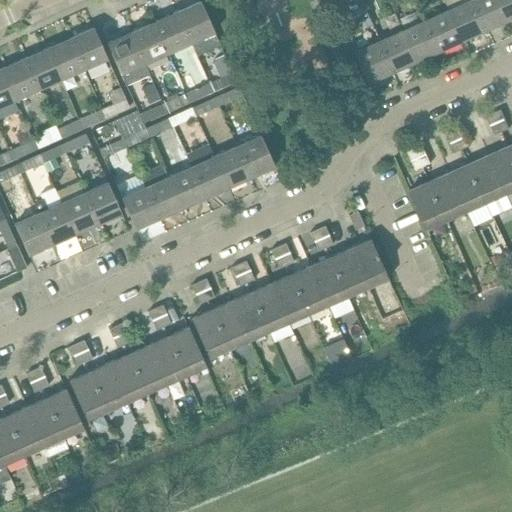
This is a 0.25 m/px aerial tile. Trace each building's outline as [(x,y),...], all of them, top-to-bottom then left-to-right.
[(340,0),(335,3),(343,19),(346,27),(361,21),(370,17),(362,0),(340,0)] [(472,0),(471,0),(450,10),(464,41),(487,31),(472,0)] [(472,0),(487,31),(510,20),(500,0),(472,0)] [(511,0),(500,0),(510,20),(511,19),(511,0)] [(200,1),(177,12),(191,43),(196,56),(220,46),(200,1)] [(450,10),(427,20),(440,51),(464,41),(450,10)] [(167,53),(190,43),(177,12),(153,22),(167,53)] [(440,51),(427,20),(404,31),(417,62),(440,51)] [(167,53),(153,22),(130,32),(144,64),(167,53)] [(70,38),(83,69),(107,58),(93,27),(70,38)] [(404,31),(381,41),(394,72),(417,62),(404,31)] [(149,75),(144,64),(130,32),(107,43),(126,85),(149,75)] [(46,48),(60,79),(83,69),(70,38),(46,48)] [(394,72),(381,41),(357,51),(371,82),(394,72)] [(60,79),(46,48),(23,58),(37,89),(60,79)] [(0,69),(14,100),(37,89),(23,58),(0,69)] [(219,89),(236,81),(226,58),(212,64),(218,79),(215,80),(219,89)] [(0,106),(14,100),(0,69),(0,68),(0,106)] [(153,83),(141,88),(149,104),(160,99),(153,83)] [(189,102),(206,94),(202,86),(185,93),(189,102)] [(239,86),(221,94),(225,102),(242,95),(239,86)] [(173,109),(189,102),(185,93),(169,101),(173,109)] [(129,107),(125,99),(108,106),(111,115),(129,107)] [(209,100),(192,107),(195,115),(212,108),(209,100)] [(143,122),(160,115),(156,106),(139,114),(143,122)] [(192,107),(175,115),(179,123),(195,115),(192,107)] [(493,112),(502,131),(509,128),(500,109),(493,112)] [(137,110),(115,120),(122,138),(129,135),(133,143),(149,136),(146,128),(145,128),(143,122),(139,114),(137,110)] [(82,128),(99,120),(95,112),(78,119),(82,128)] [(493,112),(486,115),(495,134),(502,131),(493,112)] [(82,128),(78,119),(62,127),(65,135),(82,128)] [(146,128),(149,136),(166,128),(162,120),(146,128)] [(43,135),(32,140),(36,149),(53,141),(59,138),(60,138),(57,129),(55,126),(54,127),(42,132),(43,135)] [(461,127),(454,130),(462,149),(469,146),(461,127)] [(27,129),(15,135),(19,146),(15,148),(19,156),(36,149),(32,140),(27,129)] [(455,152),(462,149),(454,130),(447,133),(455,152)] [(85,133),(68,141),(72,149),(89,142),(85,133)] [(260,135),(236,145),(251,177),(274,166),(260,135)] [(99,148),(103,157),(120,149),(116,141),(99,148)] [(414,147),(423,166),(430,163),(422,144),(414,147)] [(236,145),(213,156),(228,187),(251,177),(236,145)] [(511,192),(511,153),(508,145),(488,154),(507,195),(511,192)] [(38,154),(42,162),(59,155),(55,146),(38,154)] [(414,147),(407,151),(416,170),(423,166),(414,147)] [(25,170),(42,162),(38,154),(22,162),(25,170)] [(507,195),(488,154),(469,163),(487,204),(507,195)] [(213,156),(190,166),(204,197),(228,187),(213,156)] [(487,204),(469,163),(449,172),(467,212),(487,204)] [(190,166),(167,176),(181,208),(204,197),(190,166)] [(0,171),(0,181),(13,176),(9,167),(0,171)] [(467,212),(449,172),(429,180),(447,221),(467,212)] [(167,176),(144,187),(158,218),(181,208),(167,176)] [(447,221),(429,180),(409,190),(427,230),(447,221)] [(83,193),(97,224),(121,213),(107,182),(83,193)] [(121,197),(135,229),(158,218),(144,187),(121,197)] [(60,203),(74,234),(97,224),(83,193),(60,203)] [(43,198),(33,203),(37,213),(51,244),(74,234),(60,203),(47,209),(43,198)] [(365,230),(357,211),(349,214),(358,233),(365,230)] [(14,224),(28,255),(51,244),(37,213),(14,224)] [(0,223),(0,229),(8,248),(16,244),(6,221),(0,223)] [(324,225),(317,228),(326,248),(333,244),(324,225)] [(318,251),(326,248),(317,228),(310,232),(318,251)] [(370,238),(349,247),(367,288),(388,279),(370,238)] [(278,246),(286,265),(293,262),(285,243),(278,246)] [(8,248),(19,271),(27,267),(16,244),(8,248)] [(279,268),(286,265),(278,246),(270,249),(279,268)] [(348,297),(367,288),(349,247),(329,256),(348,297)] [(329,256),(310,265),(328,306),(333,318),(353,310),(348,297),(329,256)] [(245,260),(238,263),(247,283),(254,279),(245,260)] [(239,286),(247,283),(238,263),(231,267),(239,286)] [(308,314),(328,306),(310,265),(290,274),(308,314)] [(308,314),(290,274),(270,282),(288,323),(308,314)] [(206,278),(199,281),(207,300),(214,297),(206,278)] [(200,303),(207,300),(199,281),(191,284),(200,303)] [(270,282),(250,291),(268,332),(273,343),(293,334),(288,323),(270,282)] [(268,332),(250,291),(231,300),(249,341),(268,332)] [(229,349),(249,341),(231,300),(211,309),(229,349)] [(162,304),(155,307),(164,326),(171,323),(162,304)] [(156,330),(164,326),(155,307),(148,311),(156,330)] [(229,349),(211,309),(190,318),(208,358),(229,349)] [(116,325),(124,344),(131,341),(123,322),(116,325)] [(117,347),(124,344),(116,325),(108,328),(117,347)] [(206,367),(188,326),(167,335),(185,376),(206,367)] [(185,376),(167,335),(148,344),(166,384),(185,376)] [(342,338),(323,347),(332,368),(351,359),(342,338)] [(83,340),(76,343),(85,362),(92,359),(83,340)] [(78,365),(85,362),(76,343),(69,346),(78,365)] [(166,384),(148,344),(128,352),(146,393),(166,384)] [(146,393),(128,352),(108,361),(126,402),(146,393)] [(126,402),(108,361),(88,370),(106,411),(126,402)] [(33,370),(41,389),(48,386),(40,367),(33,370)] [(33,370),(26,373),(31,385),(34,392),(41,389),(33,370)] [(106,411),(88,370),(68,379),(86,420),(106,411)] [(0,384),(0,402),(2,406),(9,403),(0,384)] [(66,388),(45,397),(63,438),(84,429),(66,388)] [(45,397),(25,406),(44,447),(63,438),(45,397)] [(24,456),(44,447),(25,406),(6,415),(24,456)] [(6,415),(0,417),(0,455),(4,465),(24,456),(6,415)] [(116,446),(105,451),(109,461),(120,456),(116,446)] [(0,455),(0,483),(11,479),(4,465),(0,455)]
